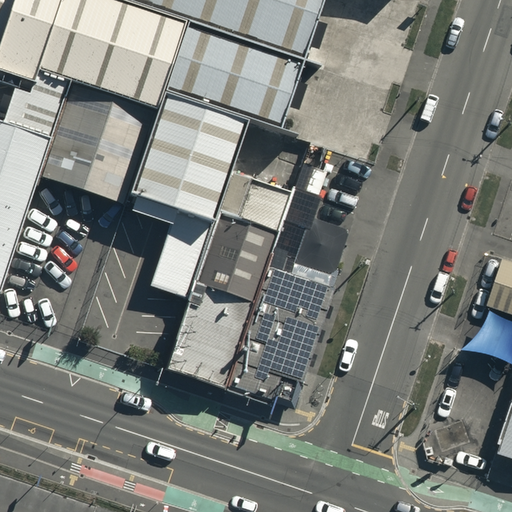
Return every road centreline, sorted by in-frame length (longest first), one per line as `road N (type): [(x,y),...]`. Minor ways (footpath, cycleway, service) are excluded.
road 1 (residential): [(502,0),(333,500)]
road 2 (tertiary): [(333,500),(0,388)]
